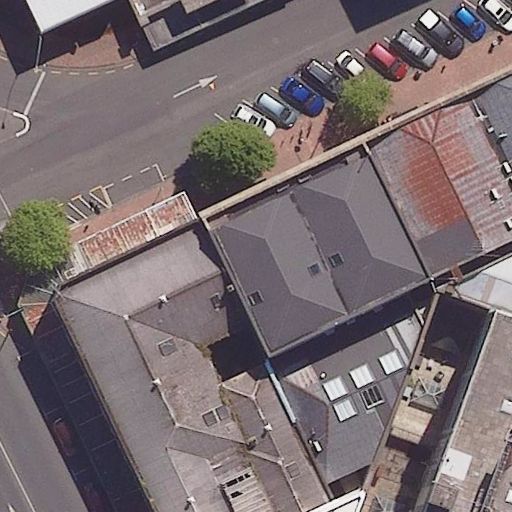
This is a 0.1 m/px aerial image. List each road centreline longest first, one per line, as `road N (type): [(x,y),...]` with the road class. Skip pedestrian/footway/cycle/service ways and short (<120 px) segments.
road 1 (residential): [(183,103),(396,0)]
road 2 (residential): [(0,192),(183,103)]
road 3 (tertiary): [(0,75),(35,89),(183,103)]
